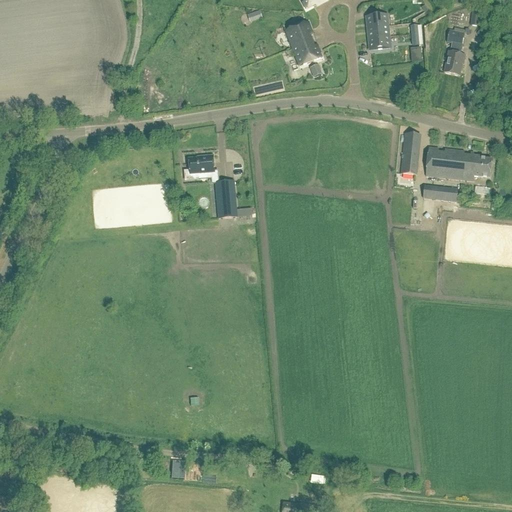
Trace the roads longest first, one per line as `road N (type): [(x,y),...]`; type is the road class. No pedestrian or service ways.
road 1 (unclassified): [(511,504),(144,472),(0,450)]
road 2 (tertiary): [(350,103),(61,133)]
road 3 (tertiary): [(511,141),(350,103)]
road 4 (tertiary): [(0,282),(59,165),(61,133)]
